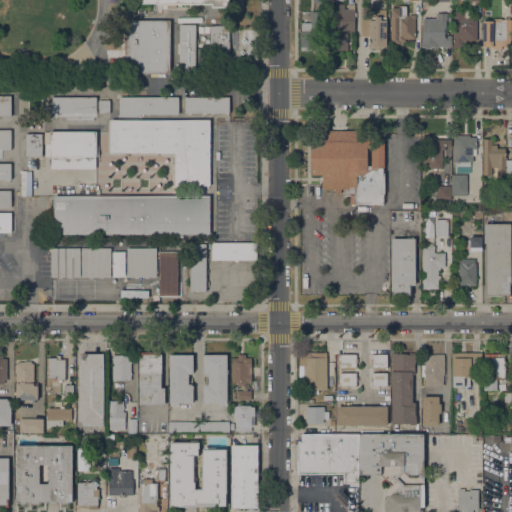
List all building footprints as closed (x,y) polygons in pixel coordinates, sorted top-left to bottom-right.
[(354,32),(347,32),(347,50),(331,50),(331,3),(344,3),(344,8),(348,8),(348,4),(354,4),(354,32)] [(415,38),(405,38),(405,41),(403,41),(403,42),(400,42),(400,43),(391,43),(390,15),(391,15),(391,5),(406,5),(406,15),(415,15),(415,38)] [(476,40),(465,40),(465,44),(463,44),(463,47),(453,47),(453,11),(463,11),(463,9),(470,9),(470,12),(473,12),(473,18),(476,18),(476,40)] [(300,22),(311,22),(311,11),(325,10),(325,50),(301,50),(300,22)] [(423,18),(436,18),(436,13),(446,13),(446,19),(446,35),(450,35),(450,46),(437,46),(437,47),(431,46),(429,48),(425,48),(423,47),(421,47),(421,42),(422,42),(423,18)] [(381,48),(381,49),(375,49),(375,48),(369,48),(370,14),(387,14),(387,48),(381,48)] [(483,20),(492,20),(492,18),(501,18),(501,19),(511,19),(511,40),(506,47),(500,49),(491,49),(486,49),(482,47),(483,20)] [(170,73),(124,73),(124,19),(170,20),(170,73)] [(195,69),(179,69),(179,24),(196,24),(195,69)] [(229,40),(229,56),(209,56),(209,25),(229,25),(229,40)] [(241,65),(241,27),(257,27),(256,65),(241,65)] [(0,95),(9,95),(9,115),(0,115),(0,95)] [(95,96),(95,112),(50,112),(50,96),(95,96)] [(177,96),(177,113),(117,113),(117,96),(177,96)] [(228,96),(228,112),(183,112),(183,96),(228,96)] [(109,113),(97,113),(97,99),(109,99),(109,113)] [(210,119),(210,185),(175,185),(175,153),(109,152),(110,119),(210,119)] [(0,129),(10,129),(10,149),(0,149),(0,129)] [(322,130),(356,130),(381,130),(381,137),(384,137),(384,167),(383,167),(383,173),(384,173),(384,193),(383,193),(383,204),(381,204),(381,206),(350,206),(350,194),(346,194),(346,191),(340,191),(340,193),(335,193),(335,191),(319,191),(319,182),(319,175),(307,175),(307,130),(322,130)] [(96,131),(96,156),(95,156),(95,168),(51,168),(51,156),(50,156),(50,131),(96,131)] [(42,156),(26,156),(26,133),(42,133),(42,156)] [(453,134),(470,134),(470,136),(476,136),(476,148),(476,155),(473,155),(473,161),(470,161),(470,173),(455,173),(455,165),(457,165),(457,162),(453,161),(453,134)] [(422,135),(431,135),(434,136),(435,137),(435,139),(451,139),(451,146),(445,146),(445,149),(442,149),(442,167),(436,167),(436,169),(433,169),(433,167),(428,167),(428,165),(422,165),(422,135)] [(483,138),(491,138),(491,144),(497,144),(497,148),(505,148),(505,159),(511,159),(511,173),(505,173),(505,174),(497,174),(491,174),(483,174),(483,138)] [(0,162),(9,162),(9,179),(0,179),(0,162)] [(142,162),(151,162),(151,171),(142,171),(142,162)] [(467,194),(451,195),(451,174),(467,174),(467,194)] [(149,176),(149,190),(109,190),(109,175),(149,176)] [(451,185),(451,198),(437,198),(437,185),(451,185)] [(0,190),(10,190),(10,207),(0,207),(0,190)] [(210,195),(210,233),(53,233),(53,195),(210,195)] [(0,212),(11,212),(11,232),(0,232),(0,212)] [(447,235),(435,235),(435,219),(447,219),(447,235)] [(510,223),(511,292),(510,292),(510,294),(502,294),(502,295),(486,295),(486,243),(484,243),(483,223),(510,223)] [(482,236),(482,250),(470,250),(470,243),(468,243),(468,239),(470,239),(470,236),(482,236)] [(415,285),(411,285),(411,296),(391,296),(391,238),(415,238),(415,285)] [(211,241),(210,259),(254,259),(254,242),(211,241)] [(205,243),(206,290),(189,290),(188,243),(205,243)] [(422,245),(434,245),(434,252),(445,252),(445,267),(440,267),(440,269),(438,269),(438,275),(440,275),(440,279),(438,279),(438,288),(422,288),(422,245)] [(80,247),(80,276),(109,276),(109,246),(80,247)] [(50,247),(78,247),(78,276),(49,276),(50,247)] [(126,247),(126,276),(155,276),(155,247),(126,247)] [(111,275),(124,275),(124,250),(111,250),(111,275)] [(158,250),(176,250),(176,294),(158,294),(158,250)] [(476,285),(469,285),(469,286),(465,286),(465,285),(459,285),(458,262),(460,262),(460,258),(474,258),(474,263),(476,263),(476,285)] [(119,296),(119,289),(147,289),(147,297),(119,296)] [(139,368),(139,354),(141,354),(141,351),(160,351),(160,354),(161,354),(161,387),(165,387),(165,404),(139,404),(139,368)] [(325,389),(316,389),(316,393),(306,393),(306,389),(304,389),(303,364),(298,364),(298,351),(325,351),(325,389)] [(452,386),(452,379),(451,379),(451,351),(480,352),(480,376),(474,376),(474,378),(463,378),(463,386),(452,386)] [(391,352),(401,352),(401,353),(406,353),(406,354),(413,354),(413,373),(411,373),(411,402),(414,402),(414,415),(416,415),(416,424),(409,424),(409,423),(402,423),(402,424),(391,424),(391,352)] [(103,425),(82,425),(82,420),(78,420),(78,406),(79,406),(79,364),(80,364),(80,353),(103,353),(103,425)] [(339,353),(355,353),(355,358),(356,358),(356,362),(355,362),(355,367),(339,367),(339,353)] [(386,367),(371,367),(371,353),(387,353),(386,367)] [(443,353),(442,374),(441,374),(441,385),(423,385),(423,376),(420,376),(420,354),(433,354),(433,353),(443,353)] [(484,353),(497,353),(497,357),(504,357),(504,365),(505,365),(505,379),(502,379),(502,381),(499,381),(499,379),(497,379),(496,390),(483,389),(484,353)] [(48,357),(56,357),(56,354),(60,354),(60,358),(65,359),(65,379),(61,379),(61,381),(58,381),(58,379),(56,379),(56,378),(47,378),(48,357)] [(112,354),(130,354),(130,360),(131,360),(131,362),(130,362),(130,372),(131,372),(131,375),(130,375),(130,380),(112,380),(112,354)] [(193,354),(193,372),(192,372),(192,373),(188,373),(188,384),(192,384),(192,385),(193,385),(193,402),(178,402),(178,405),(169,405),(169,354),(193,354)] [(227,405),(218,405),(218,402),(203,402),(203,385),(204,385),(204,383),(208,383),(208,373),(203,373),(203,354),(227,354),(227,405)] [(245,385),(237,385),(237,382),(231,382),(231,357),(237,357),(237,355),(237,354),(245,354),(245,357),(251,357),(251,360),(254,360),(254,366),(257,366),(257,376),(252,376),(252,382),(246,382),(246,385),(245,385)] [(35,399),(35,402),(32,402),(32,399),(16,399),(16,373),(14,372),(15,365),(16,365),(16,363),(18,363),(18,361),(24,361),(24,360),(31,361),(31,363),(33,363),(33,382),(37,382),(37,385),(38,385),(38,399),(35,399)] [(356,372),(356,376),(357,376),(357,380),(356,380),(356,386),(339,386),(339,372),(356,372)] [(386,386),(371,386),(371,372),(386,372),(386,386)] [(72,396),(64,396),(64,384),(73,384),(72,396)] [(251,390),(251,399),(235,399),(236,390),(251,390)] [(421,395),(437,395),(437,403),(439,403),(439,413),(437,413),(437,423),(421,423),(421,395)] [(11,425),(0,425),(0,398),(7,398),(7,400),(11,400),(11,425)] [(109,429),(109,412),(108,412),(109,400),(123,400),(123,411),(125,411),(125,429),(109,429)] [(498,409),(503,409),(503,419),(484,419),(484,414),(482,414),(482,409),(484,409),(484,404),(498,404),(498,409)] [(235,431),(235,424),(235,418),(233,418),(233,405),(251,405),(251,406),(255,406),(254,416),(254,426),(251,426),(251,431),(235,431)] [(60,407),(60,406),(63,406),(63,407),(71,407),(71,419),(62,419),(62,425),(52,425),(51,419),(47,419),(47,407),(60,407)] [(321,422),(304,422),(304,416),(303,416),(303,411),(305,411),(305,406),(322,406),(322,410),(327,410),(327,418),(321,418),(321,422)] [(387,406),(387,425),(337,425),(337,406),(387,406)] [(43,418),(43,432),(19,431),(19,418),(43,418)] [(136,433),(128,433),(128,418),(136,418),(136,433)] [(479,418),(479,432),(466,432),(466,426),(462,426),(462,418),(479,418)] [(167,433),(167,421),(198,421),(198,433),(167,433)] [(198,421),(229,421),(229,433),(198,433),(198,421)] [(297,440),(300,440),(300,433),(358,433),(358,434),(358,474),(358,482),(344,482),(344,472),(297,472),(297,440)] [(422,433),(423,506),(419,506),(419,511),(406,511),(384,511),(384,498),(399,484),(395,480),(392,482),(386,478),(384,479),(379,474),(358,474),(358,434),(359,433),(422,433)] [(105,449),(102,449),(102,451),(98,451),(98,449),(97,449),(97,435),(105,435),(105,449)] [(509,448),(500,448),(500,441),(502,441),(503,435),(509,435),(509,448)] [(227,493),(226,493),(226,505),(219,505),(219,503),(216,503),(216,505),(174,505),(174,504),(170,504),(170,488),(169,442),(190,441),(190,440),(198,440),(198,441),(199,441),(199,448),(198,448),(199,455),(194,455),(194,457),(195,457),(195,465),(194,465),(194,476),(195,476),(195,488),(200,488),(200,482),(202,482),(202,473),(200,473),(200,464),(202,464),(202,454),(203,454),(203,449),(204,449),(204,447),(215,447),(215,448),(226,448),(227,493)] [(258,507),(231,507),(231,445),(258,444),(258,507)] [(61,503),(61,501),(57,501),(57,503),(16,503),(16,445),(72,445),(72,502),(68,502),(68,503),(61,503)] [(0,506),(0,457),(1,457),(1,456),(6,456),(6,457),(9,457),(9,506),(0,506)] [(105,470),(94,470),(94,459),(105,459),(105,470)] [(125,494),(125,496),(119,496),(119,494),(108,494),(108,480),(108,467),(119,467),(119,470),(131,470),(131,479),(133,479),(133,494),(125,494)] [(165,481),(157,481),(157,467),(165,467),(165,481)] [(157,506),(159,506),(159,511),(139,510),(139,483),(142,483),(142,478),(152,478),(152,483),(157,483),(157,506)] [(77,482),(92,482),(92,481),(96,481),(96,482),(98,482),(98,485),(96,485),(96,488),(98,488),(99,498),(97,498),(97,508),(88,508),(78,508),(77,482)] [(477,508),(471,508),(471,511),(463,511),(462,509),(456,509),(456,487),(462,487),(462,489),(468,489),(468,488),(476,488),(477,508)]
